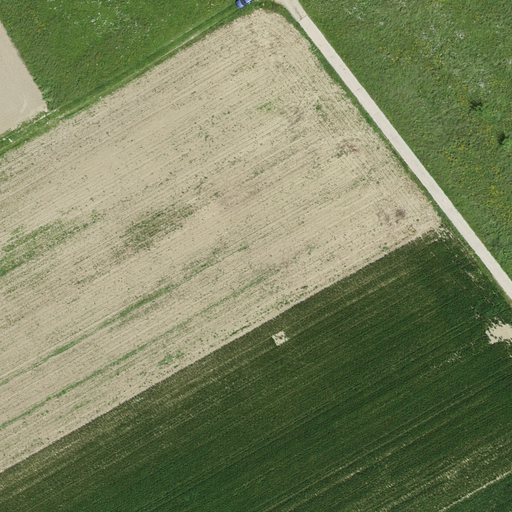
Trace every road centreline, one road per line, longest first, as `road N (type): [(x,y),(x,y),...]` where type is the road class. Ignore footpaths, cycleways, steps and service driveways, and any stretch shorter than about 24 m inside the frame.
road 1 (track): [(288,0),(511,291)]
road 2 (track): [(0,147),(264,0)]
